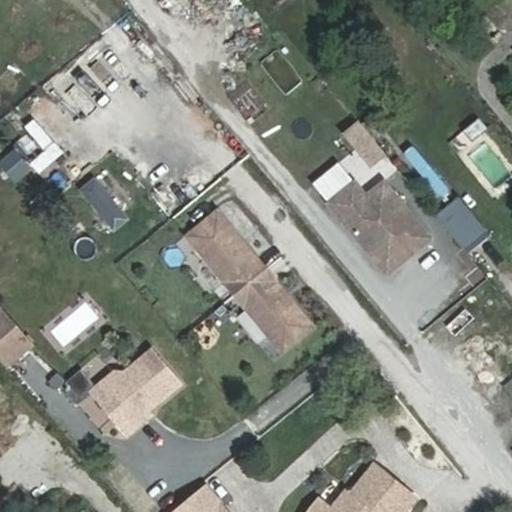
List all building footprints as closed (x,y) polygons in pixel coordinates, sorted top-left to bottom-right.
[(263,64),(287,94),(304,81),(280,51),(263,64)] [(43,123),(54,113),(33,87),(21,97),(43,123)] [(17,141),(28,155),(44,142),(33,129),(17,141)] [(97,175),(80,190),(116,231),(133,217),(97,175)] [(349,187),(323,209),(382,280),(426,243),(379,186),(361,200),(349,187)] [(460,253),(481,236),(461,212),(441,230),(460,253)] [(227,224),(197,248),(245,306),(274,282),(227,224)] [(274,282),(245,306),(292,364),(322,340),(274,282)] [(9,333),(0,340),(0,361),(15,380),(34,363),(9,333)] [(124,386),(101,405),(136,447),(156,431),(153,427),(189,398),(161,364),(134,387),(124,386)] [(79,401),(95,387),(81,372),(66,386),(79,401)] [(323,511),(415,511),(426,497),(383,465),(345,511),(340,511),(330,504),(323,511)] [(227,511),(215,495),(193,511),(227,511)]
